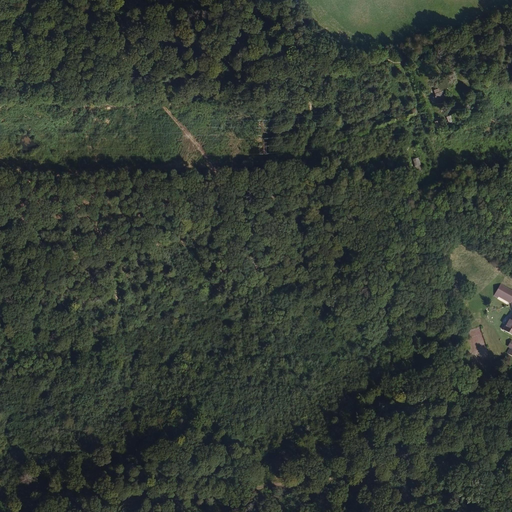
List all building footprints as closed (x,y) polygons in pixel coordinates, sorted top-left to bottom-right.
[(443,100),(442,96),(444,95),(442,91),(435,93),(436,95),(432,97),(435,103),(443,100)] [(458,120),(455,114),(448,116),(449,117),(447,118),(449,123),(458,120)] [(421,171),(417,157),(412,159),(416,172),(421,171)] [(511,292),(498,284),(491,296),(496,298),(497,296),(508,303),(508,302),(509,303),(511,313),(511,315),(508,320),(507,319),(500,330),(511,337),(511,336),(511,292)] [(453,375),(450,365),(444,367),(446,377),(453,375)]
